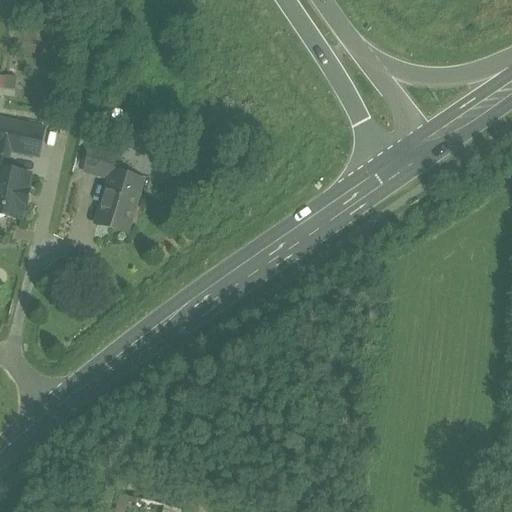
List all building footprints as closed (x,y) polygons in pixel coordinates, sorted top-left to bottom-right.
[(13,146),(0,143),(0,170),(9,172),(13,152),(39,157),(45,130),(17,125),(13,146)] [(119,157),(92,149),(85,172),(111,180),(114,173),(119,157)] [(9,172),(0,170),(0,219),(1,220),(5,217),(21,220),(24,206),(27,207),(30,192),(27,191),(30,176),(9,172)] [(114,173),(111,180),(98,224),(128,234),(140,194),(135,193),(139,181),(114,173)] [(123,496),(118,511),(180,511),(181,510),(123,496)]
